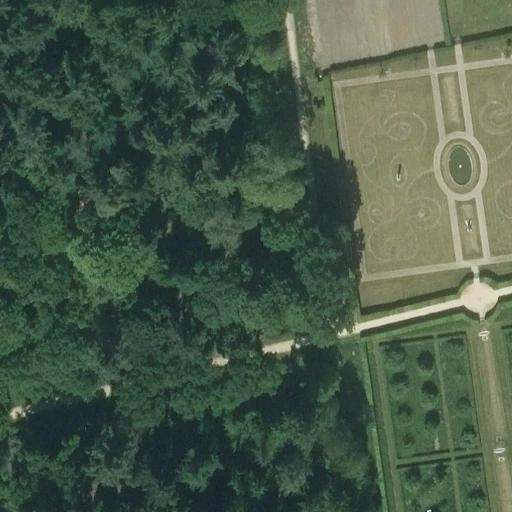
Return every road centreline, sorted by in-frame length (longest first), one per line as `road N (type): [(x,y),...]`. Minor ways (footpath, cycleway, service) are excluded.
road 1 (track): [(0,417),(331,333)]
road 2 (track): [(331,333),(283,0)]
road 3 (track): [(331,333),(511,291)]
